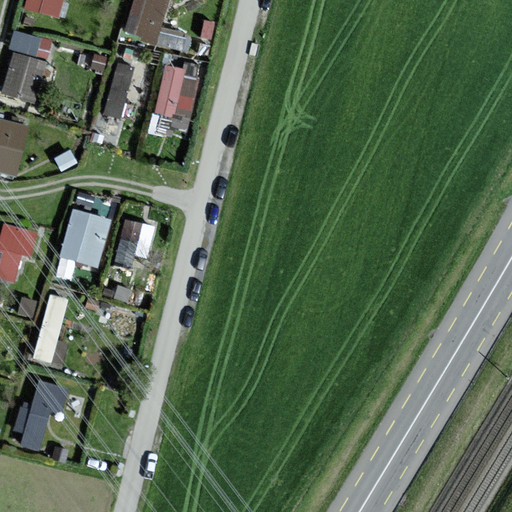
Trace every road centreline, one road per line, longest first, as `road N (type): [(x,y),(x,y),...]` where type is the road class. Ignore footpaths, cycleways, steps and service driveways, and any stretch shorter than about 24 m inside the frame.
road 1 (residential): [(123,511),(252,0)]
road 2 (primary): [(360,511),(511,257)]
